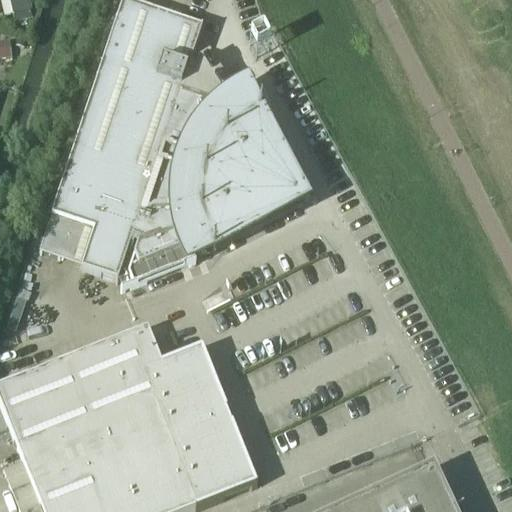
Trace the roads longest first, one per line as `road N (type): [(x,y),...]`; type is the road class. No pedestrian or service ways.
road 1 (unclassified): [(422,399),(297,461),(247,467),(180,353),(169,306),(331,218)]
road 2 (unclassified): [(422,399),(331,218)]
road 3 (unclassified): [(478,511),(422,399)]
